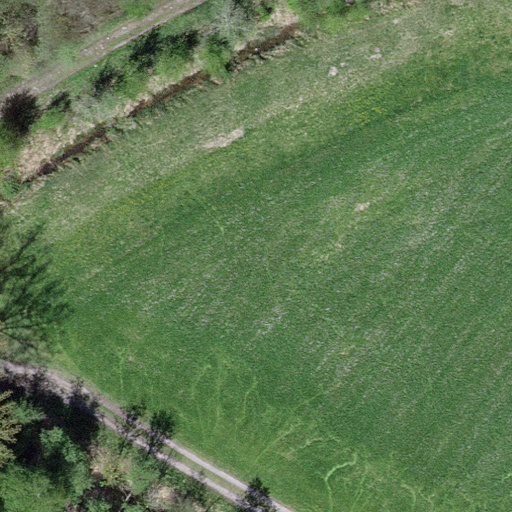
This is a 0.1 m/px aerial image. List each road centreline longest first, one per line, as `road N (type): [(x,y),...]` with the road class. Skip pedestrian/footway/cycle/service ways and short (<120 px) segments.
road 1 (track): [(289,511),(107,408),(34,386),(0,414)]
road 2 (track): [(220,0),(0,118)]
